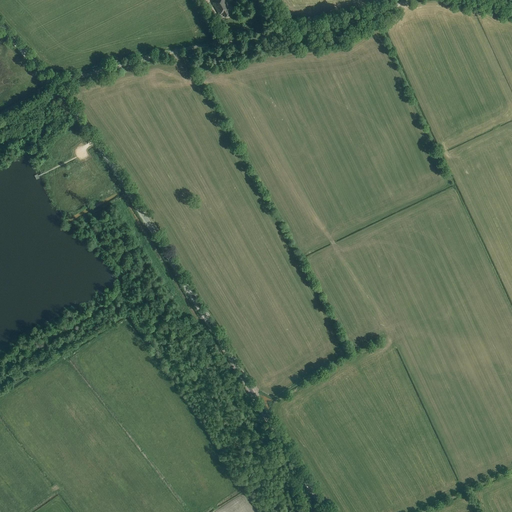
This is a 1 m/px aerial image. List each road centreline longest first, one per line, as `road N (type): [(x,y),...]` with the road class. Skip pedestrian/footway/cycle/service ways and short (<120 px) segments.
road 1 (unclassified): [(327,511),(54,85)]
road 2 (unclassified): [(412,0),(350,23),(186,48),(54,85)]
